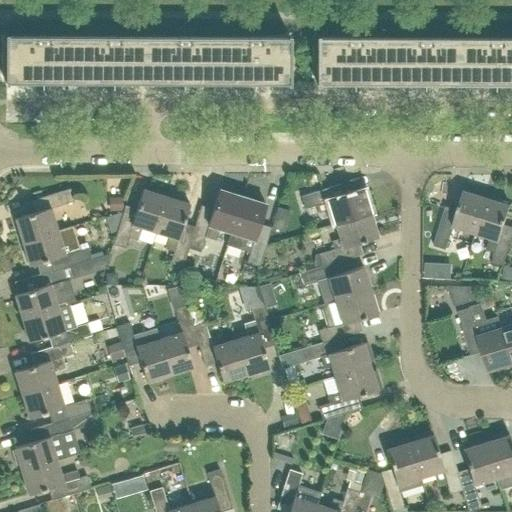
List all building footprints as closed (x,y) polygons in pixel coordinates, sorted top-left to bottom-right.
[(5,83),(7,83),(7,80),(76,81),(77,37),(7,36),(7,34),(6,34),(5,83)] [(218,81),(259,81),(288,82),(288,84),(290,84),(290,35),(288,35),(288,38),(218,37),(218,81)] [(319,82),(349,82),(388,83),(388,38),(319,38),(319,36),(317,36),(317,84),(319,84),(319,82)] [(76,81),(108,81),(147,81),(147,37),(77,37),(76,81)] [(147,81),(179,81),(218,81),(218,37),(147,37),(147,81)] [(388,83),(419,83),(459,83),(459,39),(388,38),(388,83)] [(459,83),(490,83),(511,83),(511,38),(459,39),(459,83)] [(330,209),(335,224),(371,213),(364,190),(340,197),(337,187),(342,185),(341,184),(302,196),(305,210),(316,206),(318,212),(330,209)] [(23,241),(58,231),(51,208),(74,201),(70,188),(31,200),(31,202),(36,200),(39,211),(16,218),(23,241)] [(142,227),(155,231),(166,196),(143,188),(135,213),(125,209),(127,205),(125,204),(112,244),(126,248),(130,237),(138,239),(142,227)] [(231,232),(243,196),(220,189),(212,213),(201,210),(202,205),(201,205),(193,231),(194,231),(189,245),(190,245),(202,249),(209,225),(230,232),(231,232)] [(461,228),(477,233),(488,198),(465,190),(457,215),(446,211),(448,206),(447,206),(434,245),(447,249),(451,238),(458,240),(461,228)] [(190,203),(166,196),(155,231),(169,236),(167,242),(176,245),(171,262),(184,266),(190,245),(189,245),(194,231),(193,231),(182,228),(190,203)] [(267,204),(243,196),(231,232),(230,232),(226,245),(250,252),(246,263),(260,267),(272,227),(271,226),(269,231),(259,228),(267,204)] [(123,210),(123,197),(109,197),(109,210),(123,210)] [(511,205),(488,198),(477,233),(490,237),(486,249),(495,252),(492,263),(505,267),(508,259),(507,259),(511,242),(511,232),(504,230),(511,205)] [(379,237),(371,213),(335,224),(339,238),(331,240),(334,249),(319,254),(323,266),(336,262),(336,263),(362,255),(362,254),(358,255),(354,244),(379,237)] [(58,231),(23,241),(30,265),(54,258),(57,269),(70,265),(71,266),(92,259),(88,246),(65,253),(58,231)] [(336,301),(371,290),(364,267),(339,274),(336,263),(336,262),(323,266),(301,272),(305,285),(316,282),(318,289),(331,285),(335,299),(336,301)] [(74,278),(71,266),(70,265),(57,269),(31,276),(31,278),(36,276),(39,287),(15,294),(23,318),(70,304),(62,282),(74,278)] [(471,297),(486,297),(486,283),(471,282),(471,297)] [(378,313),(371,290),(336,301),(335,299),(320,304),(327,328),(319,330),(322,342),(323,343),(336,339),(336,340),(362,332),(362,330),(358,331),(354,321),(378,313)] [(77,320),(89,317),(85,297),(72,300),(77,320)] [(70,304),(23,318),(30,341),(53,334),(57,345),(57,346),(70,342),(71,342),(92,336),(88,323),(77,326),(70,304)] [(159,339),(170,374),(194,367),(186,343),(197,340),(198,340),(194,326),(188,304),(175,308),(182,332),(159,339)] [(236,339),(246,375),(270,368),(263,344),(274,340),(284,374),(285,374),(264,305),(251,309),(258,332),(236,339)] [(459,312),(472,355),(473,355),(472,350),(482,347),(490,371),(511,363),(511,359),(502,328),(503,328),(499,316),(498,316),(499,318),(486,322),(481,305),(459,312)] [(170,374),(159,339),(137,345),(130,322),(117,326),(127,360),(139,357),(147,382),(170,374)] [(246,375),(236,339),(213,346),(206,323),(194,326),(198,340),(197,340),(205,366),(206,366),(205,361),(215,358),(223,382),(246,375)] [(502,328),(511,359),(511,325),(503,328),(502,328)] [(339,350),(336,340),(336,339),(323,343),(322,342),(301,348),(280,354),(284,368),(305,362),(328,355),(335,377),(371,366),(364,343),(339,350)] [(125,356),(120,341),(107,345),(111,360),(125,356)] [(74,354),(71,342),(70,342),(57,346),(57,345),(30,353),(31,355),(36,353),(39,363),(15,371),(22,395),(58,384),(54,371),(66,368),(63,358),(74,354)] [(326,395),(329,403),(319,407),(323,419),(363,407),(363,406),(358,407),(355,397),(378,390),(371,366),(335,377),(340,391),(326,395)] [(58,384),(22,395),(29,418),(53,410),(57,421),(57,422),(70,418),(70,419),(92,412),(88,399),(65,406),(58,384)] [(294,391),(282,392),(287,424),(298,422),(294,391)] [(74,431),(70,419),(70,418),(57,422),(57,421),(30,429),(31,431),(36,429),(39,440),(15,447),(22,470),(58,460),(65,457),(58,435),(74,431)] [(450,494),(462,490),(463,490),(459,477),(459,476),(451,450),(450,450),(451,455),(441,459),(433,434),(410,441),(421,478),(433,474),(437,485),(447,482),(450,494)] [(511,441),(510,435),(486,442),(497,478),(507,475),(509,482),(511,480),(511,441)] [(398,485),(421,478),(410,441),(386,449),(394,473),(383,476),(382,471),(380,472),(393,511),(406,508),(398,485)] [(470,473),(459,476),(459,477),(463,490),(462,490),(469,511),(482,508),(475,485),(497,478),(486,442),(462,449),(470,473)] [(58,460),(22,470),(29,494),(53,487),(56,497),(52,499),(52,500),(91,488),(87,475),(79,477),(77,470),(62,474),(58,460)] [(347,487),(359,491),(365,471),(355,468),(351,481),(349,480),(347,487)] [(192,503),(194,511),(221,511),(220,507),(230,504),(232,509),(233,509),(221,469),(208,473),(215,497),(192,503)] [(289,511),(314,511),(317,504),(321,492),(299,485),(303,473),(290,469),(277,509),(279,509),(280,505),(291,508),(289,511)] [(167,502),(170,509),(212,493),(209,486),(167,502)] [(194,511),(192,503),(170,510),(162,487),(150,491),(156,511),(194,511)] [(317,504),(314,511),(353,511),(360,492),(348,488),(344,501),(332,497),(329,507),(317,504)]
